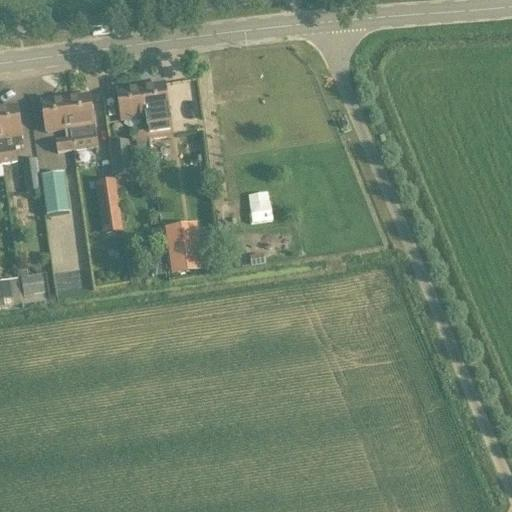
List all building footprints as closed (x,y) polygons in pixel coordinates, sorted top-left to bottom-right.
[(165,86),(141,89),(148,141),(172,138),(165,86)] [(141,89),(117,93),(121,123),(124,123),(141,120),(142,130),(131,132),(132,144),(136,143),(148,141),(141,89)] [(65,101),(74,154),(89,152),(87,139),(77,140),(76,130),(94,127),(90,97),(65,101)] [(58,157),(74,154),(65,101),(41,104),(46,134),(65,131),(66,142),(56,143),(58,157)] [(17,108),(0,110),(0,156),(1,165),(17,163),(15,149),(23,148),(17,108)] [(129,144),(110,147),(115,181),(134,178),(129,144)] [(39,194),(35,161),(22,163),(27,196),(39,194)] [(43,179),(48,221),(70,218),(64,176),(43,179)] [(96,186),(102,224),(121,221),(115,183),(96,186)] [(196,228),(167,232),(173,276),(202,271),(196,228)] [(24,298),(31,297),(28,279),(27,272),(20,273),(24,298)] [(18,282),(0,284),(0,305),(21,302),(18,282)]
